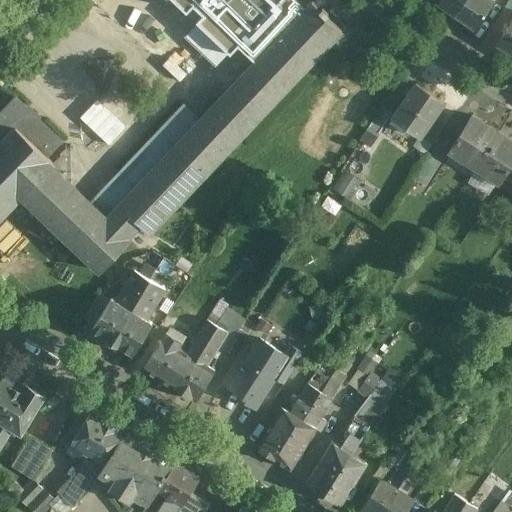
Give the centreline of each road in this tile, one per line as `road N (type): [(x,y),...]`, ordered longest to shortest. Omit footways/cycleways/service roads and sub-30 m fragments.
road 1 (residential): [(319,511),(0,312)]
road 2 (residential): [(511,89),(379,0)]
